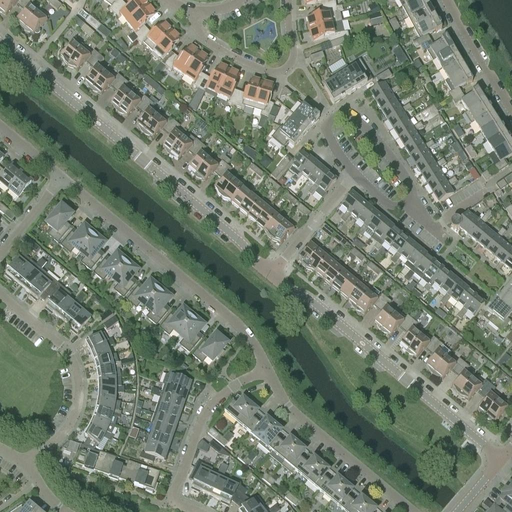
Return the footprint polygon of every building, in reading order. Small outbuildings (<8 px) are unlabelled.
[(15,5),(19,9),(26,0),(4,0),(0,5),(0,13),(1,14),(4,16),(5,17),(15,5)] [(17,22),(19,25),(20,26),(20,28),(21,29),(23,31),(40,11),(31,4),(34,1),(31,0),(26,0),(19,9),(24,12),(16,22),(17,22)] [(61,6),(53,0),(48,0),(46,3),(57,11),(61,6)] [(103,0),(102,1),(111,8),(109,11),(112,14),(122,4),(118,0),(103,0)] [(127,9),(122,4),(112,14),(118,20),(121,18),(126,24),(147,7),(146,6),(147,6),(143,1),(142,1),(140,0),(135,0),(130,4),(131,6),(127,9)] [(321,3),(322,10),(336,8),(335,2),(331,2),(330,0),(304,0),(306,0),(306,5),(316,5),(316,3),(321,3)] [(397,0),(402,8),(416,0),(397,0)] [(424,0),(416,0),(402,8),(408,19),(429,7),(424,0)] [(126,24),(132,32),(129,34),(131,36),(128,39),(132,44),(136,41),(147,31),(143,27),(144,26),(143,24),(153,16),(151,14),(153,13),(149,8),(148,8),(147,7),(126,24)] [(336,8),(322,10),(322,16),(318,17),(317,16),(308,18),(309,23),(308,23),(309,29),(310,30),(335,24),(341,22),(339,13),(342,12),(341,7),(336,8)] [(429,7),(408,19),(413,29),(434,18),(429,7)] [(33,36),(34,35),(35,35),(36,36),(37,36),(38,35),(39,34),(40,34),(40,33),(40,32),(40,31),(39,30),(39,29),(48,18),(40,11),(23,31),(24,31),(25,32),(26,33),(27,33),(29,33),(32,35),(33,36)] [(374,16),(377,26),(383,24),(380,14),(374,16)] [(87,20),(85,23),(96,31),(100,26),(89,18),(87,20)] [(415,50),(420,47),(430,41),(427,36),(435,31),(436,33),(441,30),(434,18),(413,29),(419,40),(412,44),(415,50)] [(389,22),(391,27),(397,24),(394,19),(389,22)] [(338,34),(335,24),(310,30),(310,32),(311,38),(312,37),(314,42),(323,40),(323,38),(327,37),(330,43),(343,38),(341,33),(338,34)] [(400,30),(397,24),(391,27),(394,33),(400,30)] [(84,25),(79,30),(90,39),(94,34),(84,25)] [(150,36),(147,31),(136,41),(141,46),(143,44),(152,53),(171,33),(170,32),(170,31),(165,27),(164,28),(162,26),(153,35),(152,34),(150,36)] [(157,61),(165,68),(174,57),(170,53),(171,52),(170,50),(178,41),(176,39),(177,38),(172,33),(172,34),(171,33),(152,53),(159,59),(157,61)] [(433,47),(430,41),(420,47),(423,53),(426,51),(432,62),(453,50),(453,49),(451,45),(450,46),(446,38),(440,41),(441,42),(433,47)] [(332,50),(345,45),(343,39),(329,44),(332,50)] [(61,59),(63,61),(63,63),(64,64),(65,65),(66,66),(67,67),(83,47),(75,40),(65,51),(64,51),(63,51),(62,51),(61,51),(60,52),(60,53),(59,53),(59,54),(59,55),(60,56),(60,57),(60,58),(61,59)] [(91,54),(83,47),(67,67),(68,68),(70,69),(71,69),(73,70),(76,71),(77,72),(85,63),(89,67),(98,55),(93,51),(91,54)] [(172,70),(183,77),(198,54),(197,53),(192,49),(191,51),(188,49),(181,59),(180,58),(178,60),(174,57),(165,68),(171,72),(172,70)] [(453,50),(432,62),(436,60),(442,70),(459,60),(453,50)] [(311,64),(324,59),(322,53),(309,58),(311,64)] [(199,55),(198,54),(183,77),(193,84),(192,86),(198,90),(205,78),(200,75),(201,73),(200,72),(207,61),(204,60),(205,58),(200,55),(199,55)] [(85,83),(87,85),(87,87),(88,88),(89,89),(90,90),(91,91),(107,71),(99,64),(103,59),(98,55),(89,67),(93,70),(84,82),(85,83)] [(349,71),(344,74),(355,91),(366,84),(363,79),(362,80),(361,78),(368,74),(359,60),(347,68),(349,71)] [(459,60),(442,70),(448,81),(465,70),(459,60)] [(355,91),(344,74),(349,71),(347,68),(346,66),(330,75),(334,81),(344,98),(355,91)] [(210,80),(205,78),(198,90),(204,93),(205,91),(217,96),(228,72),(227,71),(227,70),(221,68),(221,69),(218,68),(212,79),(211,78),(210,80)] [(472,82),(465,70),(448,81),(444,83),(450,93),(448,95),(451,100),(462,94),(458,89),(466,84),(467,86),(472,82)] [(91,91),(92,92),(94,93),(95,93),(97,94),(100,95),(101,96),(109,87),(113,90),(122,79),(117,75),(115,78),(107,71),(91,91)] [(388,71),(375,79),(378,84),(391,77),(388,71)] [(230,72),(228,72),(217,96),(228,102),(227,104),(234,107),(239,94),(233,92),(234,89),(233,89),(238,77),(235,76),(236,75),(230,72)] [(419,76),(422,82),(428,78),(425,73),(419,76)] [(431,83),(428,78),(422,82),(425,87),(431,83)] [(111,104),(113,107),(113,108),(114,110),(115,111),(117,112),(133,93),(125,86),(127,83),(122,79),(113,90),(117,94),(110,103),(111,104)] [(244,96),(239,94),(234,107),(244,111),(244,107),(253,110),(261,84),(260,83),(253,81),(253,83),(250,82),(246,94),(245,93),(244,96)] [(332,105),(344,98),(334,81),(323,87),(331,99),(329,100),(332,105)] [(262,84),(261,84),(253,110),(261,112),(260,116),(267,119),(269,116),(273,106),(267,103),(268,98),(270,99),(273,88),(268,87),(269,86),(263,84),(262,84)] [(370,93),(376,103),(399,89),(397,86),(389,92),(384,84),(370,93)] [(400,91),(399,89),(376,103),(381,112),(396,103),(392,96),(400,91)] [(464,114),(464,115),(484,102),(485,101),(482,98),(477,90),(472,93),(472,95),(465,99),(462,94),(451,100),(455,106),(461,102),(467,112),(464,114)] [(141,99),(133,93),(117,112),(118,114),(120,114),(121,115),(123,115),(126,117),(127,118),(135,108),(139,112),(148,101),(143,97),(141,99)] [(137,126),(139,129),(139,130),(140,131),(141,132),(142,133),(143,134),(159,114),(151,107),(153,105),(148,101),(139,112),(143,116),(136,125),(137,126)] [(484,102),(464,115),(470,125),(491,112),(484,102)] [(400,110),(396,103),(381,112),(387,121),(410,107),(408,105),(400,110)] [(294,116),(310,129),(319,118),(314,114),(313,116),(302,107),(294,116)] [(411,109),(410,107),(387,121),(393,130),(407,121),(403,115),(411,109)] [(491,112),(470,125),(474,123),(480,133),(497,122),(491,112)] [(167,121),(159,114),(143,134),(144,135),(146,136),(147,137),(149,137),(152,139),(153,139),(161,130),(165,134),(174,122),(169,118),(167,121)] [(266,122),(272,125),(275,119),(269,116),(266,122)] [(310,129),(294,116),(287,125),(302,138),(310,129)] [(411,128),(407,121),(393,130),(399,139),(421,125),(420,123),(411,128)] [(162,147),(165,150),(165,151),(166,153),(167,154),(169,156),(185,136),(177,129),(179,127),(174,122),(165,134),(169,137),(161,147),(162,147)] [(497,122),(480,133),(486,143),(503,132),(497,122)] [(293,149),(302,138),(287,125),(283,130),(280,127),(271,139),(283,149),(288,143),(290,144),(289,145),(293,149)] [(423,128),(421,125),(399,139),(404,149),(419,140),(414,133),(423,128)] [(452,130),(455,135),(460,131),(457,126),(452,130)] [(464,136),(460,131),(455,135),(458,140),(464,136)] [(503,132),(486,143),(493,153),(510,142),(503,132)] [(169,156),(170,157),(172,158),(173,158),(175,158),(178,160),(179,161),(187,152),(191,155),(200,144),(195,140),(195,141),(187,134),(185,136),(169,156)] [(423,147),(419,140),(404,149),(410,158),(433,144),(431,141),(423,147)] [(511,145),(510,142),(493,153),(499,163),(493,167),(498,174),(508,167),(504,161),(511,156),(511,157),(511,145)] [(188,169),(191,172),(191,173),(192,175),(193,176),(195,177),(211,157),(203,151),(205,148),(200,144),(191,155),(195,159),(187,168),(188,169)] [(434,146),(433,144),(410,158),(416,167),(430,158),(426,151),(434,146)] [(464,150),(468,155),(473,151),(470,146),(464,150)] [(476,157),(473,151),(468,155),(471,160),(476,157)] [(300,174),(310,161),(302,154),(288,170),(294,176),(299,179),(302,175),(300,174)] [(287,156),(277,168),(270,177),(275,181),(292,161),(287,156)] [(195,177),(195,178),(196,179),(198,179),(199,180),(201,180),(204,182),(205,183),(212,173),(217,177),(226,166),(221,162),(219,164),(211,157),(195,177)] [(434,165),(430,158),(416,167),(421,176),(444,162),(443,160),(434,165)] [(308,181),(319,168),(310,161),(300,174),(302,175),(308,181)] [(446,164),(444,162),(421,176),(427,185),(441,176),(437,170),(446,164)] [(214,191),(217,194),(217,195),(218,196),(219,197),(220,198),(221,199),(237,179),(229,172),(231,170),(226,166),(217,177),(221,180),(213,190),(214,191)] [(249,170),(255,175),(258,171),(252,166),(249,170)] [(0,184),(8,191),(21,175),(12,167),(4,176),(0,172),(0,184)] [(319,168),(308,181),(314,186),(311,189),(315,193),(318,189),(316,187),(327,175),(319,168)] [(264,175),(258,171),(255,175),(260,179),(264,175)] [(486,172),(481,176),(485,182),(491,179),(486,172)] [(511,174),(495,186),(499,191),(494,194),(497,199),(503,195),(500,192),(511,183),(511,174)] [(21,175),(8,191),(17,199),(22,193),(24,194),(27,190),(26,189),(31,183),(21,175)] [(336,182),(327,175),(316,187),(318,189),(315,193),(311,189),(308,193),(312,197),(314,194),(322,200),(326,195),(325,194),(336,182)] [(446,183),(441,176),(427,185),(433,194),(456,180),(454,178),(446,183)] [(221,199),(222,200),(223,201),(225,201),(227,202),(230,203),(230,204),(245,186),(237,179),(221,199)] [(457,183),(456,180),(433,194),(439,204),(479,179),(453,195),(449,188),(457,183)] [(266,184),(271,189),(275,184),(270,180),(266,184)] [(280,189),(275,184),(271,189),(276,193),(280,189)] [(245,186),(230,204),(239,211),(254,193),(245,186)] [(254,193),(239,211),(247,218),(259,203),(251,196),(254,193)] [(282,198),(288,203),(291,198),(286,194),(282,198)] [(343,216),(347,220),(351,216),(349,214),(359,201),(351,194),(340,207),(346,213),(343,216)] [(297,203),(291,198),(288,203),(293,207),(297,203)] [(259,203),(247,218),(255,225),(270,207),(262,200),(259,203)] [(357,221),(368,208),(359,201),(349,214),(351,216),(357,221)] [(300,205),(295,210),(306,219),(310,214),(300,205)] [(270,207),(255,225),(264,232),(279,214),(270,207)] [(57,244),(68,231),(63,227),(71,217),(61,208),(46,226),(52,230),(47,236),(57,244)] [(368,208),(357,221),(363,226),(360,230),(364,234),(367,230),(365,228),(376,215),(368,208)] [(482,219),(486,223),(492,215),(488,211),(482,219)] [(461,220),(459,223),(458,223),(457,222),(456,222),(455,222),(454,222),(453,222),(452,223),(451,224),(451,225),(451,226),(450,227),(451,228),(451,229),(452,230),(453,230),(454,231),(455,231),(456,231),(457,231),(458,230),(458,229),(459,228),(463,232),(474,219),(467,213),(459,218),(459,219),(460,218),(461,220)] [(264,232),(266,235),(267,236),(268,238),(269,239),(270,240),(287,221),(279,214),(264,232)] [(370,239),(384,222),(376,215),(365,228),(367,230),(364,234),(370,239)] [(474,219),(463,232),(470,238),(481,225),(478,223),(474,219)] [(478,244),(489,232),(483,226),(486,223),(482,219),(478,223),(481,225),(470,238),(478,244)] [(295,228),(287,221),(270,240),(272,242),(273,242),(275,243),(276,243),(279,245),(280,246),(295,228)] [(384,222),(370,239),(376,244),(381,248),(384,244),(382,242),(393,229),(384,222)] [(323,225),(319,230),(330,239),(334,234),(323,225)] [(79,253),(94,236),(84,227),(75,237),(71,233),(60,246),(69,254),(74,249),(79,253)] [(390,249),(401,236),(393,229),(382,242),(384,244),(390,249)] [(489,232),(478,244),(486,251),(497,238),(495,237),(489,232)] [(495,258),(505,245),(499,240),(502,236),(498,233),(495,237),(497,238),(486,251),(495,258)] [(104,244),(94,236),(79,253),(85,258),(80,263),(90,271),(101,258),(96,254),(104,244)] [(339,245),(342,241),(337,236),(333,240),(339,245)] [(401,236),(390,249),(396,254),(393,258),(397,261),(400,258),(398,256),(409,243),(401,236)] [(342,241),(339,245),(344,249),(347,245),(342,241)] [(298,261),(301,263),(301,265),(302,266),(303,267),(304,268),(304,269),(321,249),(312,242),(297,260),(298,261)] [(407,263),(417,250),(409,243),(398,256),(400,258),(407,263)] [(505,245),(495,258),(503,265),(511,254),(511,250),(511,251),(505,245)] [(31,251),(36,255),(40,250),(35,246),(31,251)] [(304,269),(305,269),(306,270),(308,271),(309,271),(310,272),(314,273),(314,274),(329,256),(321,249),(304,269)] [(355,259),(359,254),(353,250),(350,254),(355,259)] [(417,250),(407,263),(403,267),(410,272),(414,275),(417,271),(415,270),(426,257),(417,250)] [(511,250),(511,251),(511,250),(511,254),(503,265),(511,272),(511,271),(511,250)] [(359,254),(355,259),(361,263),(364,259),(359,254)] [(13,282),(30,261),(22,255),(4,276),(11,282),(12,281),(13,282)] [(107,276),(112,281),(127,263),(117,255),(108,265),(104,261),(93,274),(102,282),(107,276)] [(323,281),(338,263),(329,256),(314,274),(323,281)] [(420,280),(434,264),(426,257),(415,270),(417,271),(414,275),(420,280)] [(30,261),(13,282),(21,288),(43,262),(41,260),(35,266),(30,261)] [(29,295),(45,275),(40,270),(46,264),(43,262),(21,288),(29,295)] [(129,282),(137,272),(127,263),(112,281),(118,285),(113,291),(123,299),(134,286),(129,282)] [(338,263),(323,281),(331,288),(346,270),(338,263)] [(372,272),(375,268),(370,264),(366,268),(372,272)] [(434,264),(420,280),(426,286),(430,289),(434,285),(432,283),(442,271),(434,264)] [(375,268),(372,272),(377,277),(381,273),(375,268)] [(339,295),(354,277),(346,270),(331,288),(339,295)] [(440,290),(451,277),(442,271),(432,283),(434,285),(440,290)] [(43,294),(48,297),(58,285),(45,275),(29,295),(30,296),(29,297),(36,303),(43,294)] [(354,277),(339,295),(347,302),(363,284),(354,277)] [(451,277),(440,290),(446,296),(443,299),(447,303),(450,299),(448,297),(459,284),(451,277)] [(88,278),(83,282),(87,286),(92,282),(88,278)] [(140,304),(145,308),(160,291),(150,282),(141,292),(137,288),(126,301),(135,309),(140,304)] [(348,302),(350,305),(351,306),(352,307),(352,309),(354,310),(371,290),(363,284),(347,302),(348,302)] [(456,304),(467,291),(459,284),(448,297),(450,299),(456,304)] [(511,285),(511,284),(503,293),(511,300),(511,285)] [(52,314),(53,315),(66,300),(70,295),(58,285),(48,297),(52,301),(44,310),(51,316),(52,314)] [(354,310),(355,311),(356,312),(357,312),(359,313),(360,313),(363,315),(364,316),(372,306),(377,310),(386,299),(381,295),(379,297),(371,290),(354,310)] [(170,299),(160,291),(145,308),(151,313),(146,318),(156,326),(167,313),(162,309),(170,299)] [(467,291),(456,304),(463,309),(459,313),(464,317),(467,313),(465,311),(475,298),(467,291)] [(77,303),(83,295),(81,293),(74,301),(77,303)] [(511,313),(511,300),(503,293),(495,302),(511,315),(511,313)] [(69,328),(82,313),(85,310),(79,305),(86,297),(83,295),(77,303),(74,306),(61,322),(69,328)] [(484,305),(475,298),(465,311),(467,313),(473,318),(484,305)] [(380,331),(380,332),(397,312),(389,305),(391,303),(386,299),(377,310),(381,314),(373,323),(374,324),(376,327),(377,328),(377,329),(378,330),(380,331)] [(61,322),(74,306),(66,300),(53,315),(61,322)] [(511,315),(495,302),(486,313),(491,317),(492,316),(493,317),(488,323),(501,333),(510,322),(507,320),(511,315)] [(159,329),(168,337),(174,341),(178,336),(193,318),(183,310),(174,319),(170,315),(159,329)] [(109,311),(97,319),(101,324),(112,315),(109,311)] [(380,332),(381,333),(382,333),(383,334),(385,334),(386,335),(389,336),(390,337),(398,328),(402,332),(412,320),(407,316),(405,319),(397,312),(380,332)] [(82,313),(69,328),(70,329),(69,331),(76,336),(90,320),(82,313)] [(118,323),(114,318),(103,326),(106,331),(118,323)] [(203,327),(193,318),(178,336),(184,340),(179,346),(189,354),(200,340),(195,336),(203,327)] [(406,353),(406,354),(423,334),(415,327),(417,324),(412,320),(402,332),(407,335),(399,345),(400,345),(402,348),(403,349),(403,351),(404,352),(406,353)] [(89,354),(113,343),(111,340),(107,341),(103,334),(99,336),(84,345),(89,354)] [(406,354),(407,354),(408,355),(409,356),(411,356),(412,356),(415,358),(416,359),(424,350),(428,353),(438,342),(433,338),(431,340),(423,334),(406,354)] [(201,364),(206,359),(212,363),(216,358),(218,359),(223,353),(221,352),(226,346),(216,337),(207,347),(203,343),(192,356),(201,364)] [(426,367),(428,370),(429,371),(429,372),(430,374),(431,375),(432,375),(449,355),(448,355),(450,353),(442,347),(443,346),(438,342),(428,353),(433,357),(425,366),(426,367)] [(114,346),(113,343),(89,354),(93,363),(109,357),(106,349),(114,346)] [(95,372),(121,366),(124,366),(123,362),(117,364),(115,355),(109,357),(93,363),(95,372)] [(450,371),(454,375),(464,364),(459,360),(457,362),(449,355),(432,375),(434,377),(435,377),(437,378),(438,378),(441,380),(442,381),(450,371)] [(457,396),(458,397),(475,377),(467,370),(469,368),(464,364),(454,375),(459,379),(451,388),(452,389),(454,391),(455,393),(455,394),(456,395),(457,396)] [(121,366),(95,372),(97,381),(120,379),(120,374),(119,370),(121,370),(121,366)] [(169,371),(167,376),(165,375),(162,385),(164,386),(187,394),(187,392),(189,393),(192,384),(181,381),(182,375),(169,371)] [(476,393),(480,397),(490,385),(485,381),(483,384),(475,377),(458,397),(460,398),(461,399),(463,399),(464,400),(467,401),(468,402),(476,393)] [(97,391),(123,391),(123,388),(121,388),(120,379),(97,381),(97,391)] [(478,410),(480,413),(481,414),(481,416),(482,417),(484,419),(501,399),(492,392),(495,389),(490,385),(480,397),(485,400),(477,409),(478,410)] [(151,392),(183,403),(187,394),(164,386),(162,392),(152,389),(151,392)] [(123,394),(123,391),(97,391),(97,400),(114,403),(115,394),(123,394)] [(157,405),(180,413),(183,403),(151,392),(150,395),(160,399),(157,405)] [(484,419),(485,419),(486,420),(487,421),(489,421),(490,421),(493,423),(494,424),(509,406),(501,399),(484,419)] [(113,411),(114,403),(97,400),(95,410),(120,416),(121,413),(113,411)] [(224,413),(236,423),(249,407),(242,401),(237,407),(232,403),(224,413)] [(154,415),(177,423),(180,413),(157,405),(154,415)] [(248,433),(256,423),(251,419),(256,413),(249,407),(236,423),(248,433)] [(92,419),(115,427),(115,425),(116,421),(117,419),(119,419),(120,416),(95,410),(92,419)] [(154,426),(173,432),(177,423),(154,415),(151,424),(154,426)] [(88,428),(112,439),(113,436),(111,435),(114,429),(115,427),(92,419),(88,428)] [(273,426),(266,421),(261,427),(256,423),(248,433),(260,443),(273,426)] [(151,435),(170,442),(173,432),(154,426),(151,435)] [(271,452),(280,442),(275,438),(280,432),(273,426),(260,443),(271,452)] [(110,442),(112,439),(88,428),(83,436),(87,439),(82,447),(93,450),(93,451),(95,448),(97,445),(98,446),(99,445),(100,444),(100,443),(100,442),(101,442),(101,441),(101,440),(102,440),(102,439),(103,439),(108,441),(110,442)] [(132,429),(128,438),(135,441),(139,431),(132,429)] [(218,444),(222,439),(211,429),(207,434),(218,444)] [(148,445),(167,452),(170,442),(151,435),(148,445)] [(97,445),(95,448),(96,449),(97,449),(97,450),(99,450),(100,451),(101,452),(102,452),(102,451),(103,450),(103,449),(103,448),(104,447),(105,447),(105,446),(105,445),(106,445),(106,444),(107,444),(107,443),(107,442),(108,441),(103,439),(102,439),(102,440),(101,440),(101,441),(101,442),(100,442),(100,443),(100,444),(99,445),(98,446),(97,445)] [(222,439),(218,444),(224,448),(228,443),(222,439)] [(283,462),(297,446),(290,440),(284,446),(280,442),(271,452),(283,462)] [(211,442),(207,447),(218,456),(222,451),(211,442)] [(166,453),(167,452),(148,445),(144,444),(139,459),(152,464),(154,458),(165,462),(168,454),(166,453)] [(82,447),(80,446),(77,456),(72,462),(80,469),(81,467),(99,473),(105,455),(99,453),(98,454),(92,452),(93,450),(82,447)] [(295,472),(303,462),(298,458),(304,452),(297,446),(283,462),(280,467),(292,476),(295,472)] [(242,463),(246,459),(241,454),(237,459),(242,463)] [(128,483),(134,465),(128,462),(126,468),(114,464),(116,458),(105,455),(99,473),(128,483)] [(246,459),(242,463),(247,468),(251,463),(246,459)] [(307,482),(320,466),(313,460),(308,466),(303,462),(295,472),(307,482)] [(199,492),(201,493),(212,470),(197,463),(190,477),(192,478),(191,481),(194,483),(190,490),(199,494),(199,492)] [(134,465),(128,483),(146,489),(145,491),(152,493),(152,492),(153,492),(153,491),(155,492),(157,485),(155,485),(159,473),(134,465)] [(201,493),(210,497),(224,466),(221,465),(217,474),(211,471),(212,470),(201,493)] [(210,497),(219,502),(229,480),(223,477),(227,467),(224,466),(210,497)] [(320,466),(307,482),(319,492),(327,482),(322,478),(327,472),(320,466)] [(266,483),(270,478),(265,474),(261,479),(266,483)] [(270,478),(266,483),(271,487),(275,483),(270,478)] [(233,497),(239,502),(244,497),(239,492),(241,489),(240,485),(229,480),(219,502),(221,502),(220,504),(228,508),(233,497)] [(331,502),(344,486),(337,480),(332,486),(327,482),(319,492),(331,502)] [(342,511),(351,502),(346,498),(351,491),(344,486),(331,502),(342,511)] [(511,511),(511,494),(505,489),(501,494),(503,496),(499,500),(506,506),(503,510),(505,511),(506,511),(511,511)] [(289,503),(293,498),(288,494),(284,499),(289,503)] [(256,511),(260,509),(254,501),(251,503),(244,497),(239,502),(246,507),(239,511),(256,511)] [(293,498),(289,503),(295,507),(299,502),(293,498)] [(351,502),(342,511),(362,511),(368,505),(361,499),(355,506),(351,502)]
